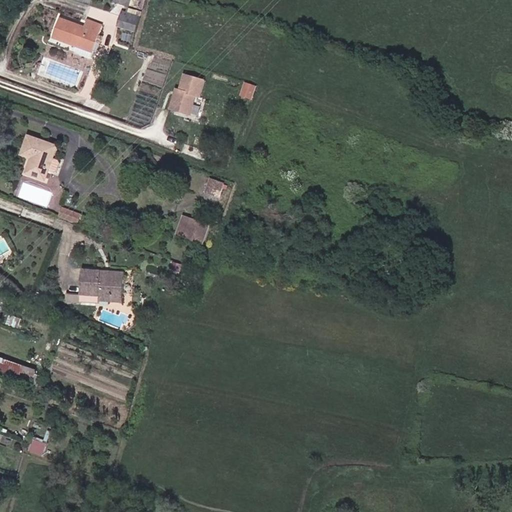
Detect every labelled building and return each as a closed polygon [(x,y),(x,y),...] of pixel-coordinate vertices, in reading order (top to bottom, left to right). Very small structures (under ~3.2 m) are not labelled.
[(39,25),(81,39),(90,14),(75,8),(72,16),(46,7),(39,25)] [(117,27),(137,31),(140,14),(120,10),(117,27)] [(202,97),(206,79),(180,72),(170,110),(192,115),(197,95),(202,97)] [(242,95),(253,98),(257,85),(246,82),(242,95)] [(44,136),(16,125),(9,144),(19,148),(14,161),(31,168),(35,158),(44,161),(49,149),(40,145),(44,136)] [(208,174),(195,168),(190,183),(203,188),(208,174)] [(207,191),(226,194),(228,181),(210,178),(207,191)] [(63,205),(48,199),(45,206),(61,212),(63,205)] [(63,206),(60,215),(79,223),(83,213),(63,206)] [(194,215),(169,206),(163,224),(188,232),(194,215)] [(166,261),(169,255),(160,251),(158,258),(166,261)] [(110,283),(110,262),(65,260),(66,286),(65,293),(83,294),(83,291),(99,292),(98,283),(110,283)] [(65,293),(66,286),(51,285),(51,293),(65,294),(65,293)] [(0,371),(35,380),(38,367),(0,357),(0,371)] [(35,438),(31,450),(44,454),(48,442),(35,438)]
